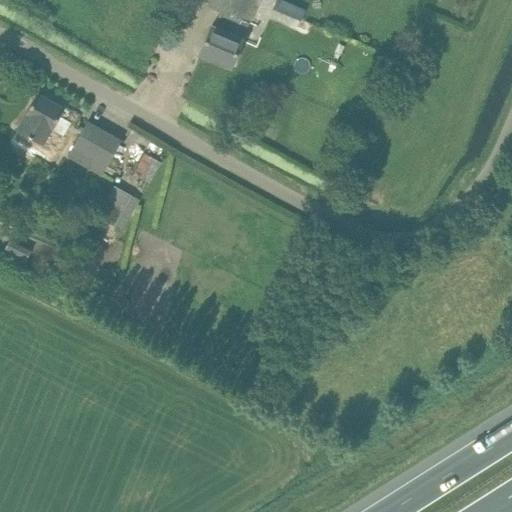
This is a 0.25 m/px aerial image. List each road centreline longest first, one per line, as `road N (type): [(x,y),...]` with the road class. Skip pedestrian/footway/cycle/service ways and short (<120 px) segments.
road 1 (unclassified): [(0,34),(364,234),(406,237),(445,219),(488,173),(511,121)]
road 2 (motorway): [(511,435),(390,511)]
